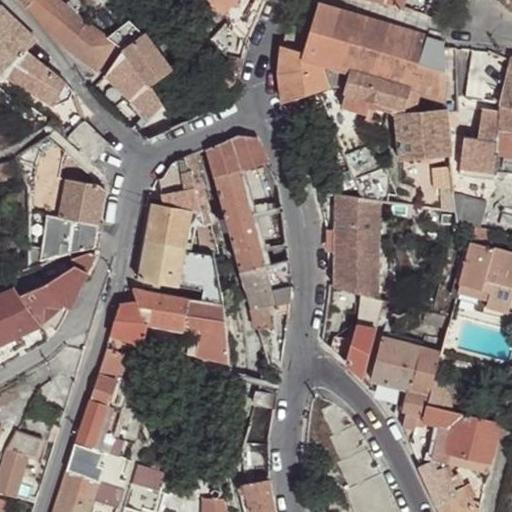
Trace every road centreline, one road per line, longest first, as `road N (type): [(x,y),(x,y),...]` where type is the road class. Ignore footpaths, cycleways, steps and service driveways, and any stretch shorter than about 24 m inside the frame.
road 1 (residential): [(123,231),(44,511)]
road 2 (residential): [(299,354),(303,234),(261,108)]
road 3 (residential): [(149,160),(11,0)]
road 4 (residential): [(299,354),(331,371),(387,434),(418,511)]
road 5 (residential): [(123,231),(78,322),(0,377)]
road 6 (residential): [(293,511),(286,470),(299,354)]
road 7 (residential): [(261,108),(149,160)]
